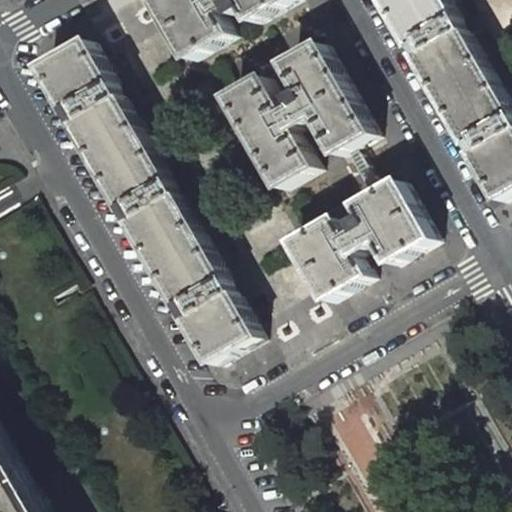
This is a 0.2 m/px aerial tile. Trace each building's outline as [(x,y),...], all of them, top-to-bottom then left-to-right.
[(170,0),(165,3),(198,62),(218,51),(215,46),(227,39),(230,44),(241,37),(229,16),(219,0),(170,0)] [(219,0),(229,16),(241,10),(245,17),(255,11),(263,25),(274,18),(271,13),(283,6),(286,11),(306,0),(305,0),(219,0)] [(392,0),(404,20),(409,17),(416,30),(411,33),(421,50),(423,49),(428,58),(426,59),(436,76),(441,73),(448,86),(443,89),(460,118),(465,115),(473,128),(467,131),(477,148),(479,146),(485,156),(482,157),(492,174),(497,171),(505,184),(499,187),(509,203),(511,200),(511,105),(509,107),(502,94),(507,91),(490,62),(485,65),(478,52),(483,49),(474,34),(467,21),(458,6),(453,9),(447,0),(392,0)] [(475,16),(467,21),(474,34),(483,29),(475,16)] [(137,213),(143,222),(140,223),(150,240),(155,237),(162,250),(157,253),(174,282),(179,279),(187,292),(181,295),(191,312),(193,310),(199,320),(197,321),(206,338),(211,335),(219,348),(213,351),(223,367),(270,340),(260,324),(255,327),(248,314),(253,311),(244,296),(252,291),(245,279),(237,283),(228,268),(223,271),(216,258),(221,255),(204,226),(199,229),(192,216),(197,213),(188,197),(195,193),(188,181),(181,185),(172,170),(167,173),(160,160),(165,157),(148,128),(143,131),(135,118),(141,115),(132,100),(139,96),(132,84),(125,87),(116,72),(111,75),(103,62),(109,59),(99,43),(52,70),(62,86),(67,83),(74,96),(69,99),(78,116),(81,115),(86,124),(84,126),(94,142),(99,139),(106,152),(101,155),(118,184),(123,181),(130,194),(125,197),(135,214),(137,213)] [(385,137),(333,46),(296,67),(312,95),(304,100),(291,108),(296,117),(311,144),(321,138),(321,136),(332,130),(333,131),(348,158),(355,155),(365,149),(385,137)] [(275,80),(238,100),(247,116),(252,113),(260,127),(255,130),(273,162),(279,159),(287,173),(281,176),(290,191),(327,171),(311,144),(296,117),(291,108),(275,80)] [(445,242),(411,184),(392,195),(395,200),(394,200),(384,206),(383,207),(380,202),(368,208),(375,220),(366,225),(371,235),(359,242),(365,253),(368,258),(374,268),(384,262),(384,261),(395,255),(396,256),(402,267),(414,260),(418,260),(423,257),(426,254),(445,242)] [(365,253),(359,242),(347,221),(335,227),(338,233),(326,239),(323,234),(304,246),(337,304),(357,293),(354,288),(366,281),(369,286),(380,279),(374,268),(368,258),(365,253)] [(46,511),(0,431),(0,511),(46,511)]
